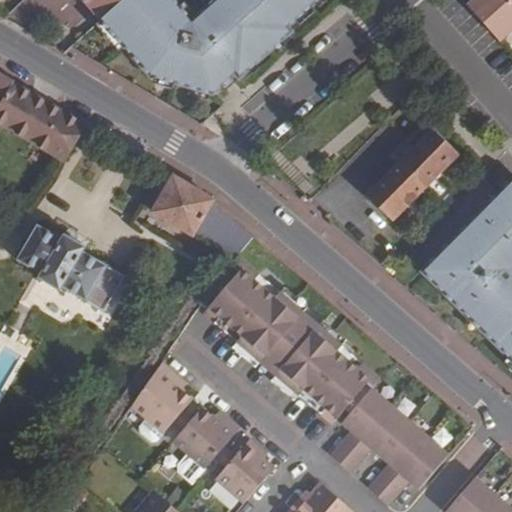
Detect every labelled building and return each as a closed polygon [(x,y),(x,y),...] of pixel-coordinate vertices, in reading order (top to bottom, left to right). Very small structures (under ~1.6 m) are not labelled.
[(82,0),(91,10),(103,0),(82,0)] [(103,0),(91,10),(100,21),(106,16),(124,0),(103,0)] [(124,0),(106,16),(127,41),(122,46),(150,77),(213,96),(236,76),(243,70),(282,34),(289,29),(285,24),(312,0),(216,0),(193,21),(174,0),(124,0)] [(511,5),(507,0),(477,0),(467,9),(474,16),(482,25),(490,34),(497,42),(499,44),(511,33),(511,5)] [(106,16),(100,21),(122,46),(127,41),(106,16)] [(289,29),(282,34),(286,39),(293,33),(289,29)] [(71,49),(66,60),(97,75),(102,65),(71,49)] [(243,70),(236,76),(240,80),(247,74),(243,70)] [(0,109),(14,84),(0,76),(0,109)] [(63,163),(85,126),(14,84),(0,109),(0,126),(60,161),(63,163)] [(379,210),(393,224),(459,156),(413,112),(410,116),(428,133),(366,197),(379,210)] [(153,214),(234,260),(254,237),(216,203),(174,178),(153,214)] [(511,182),(421,275),(509,361),(511,364),(511,182)] [(379,210),(366,197),(361,203),(374,217),(379,210)] [(37,227),(17,262),(40,276),(38,280),(60,293),(62,289),(104,313),(125,278),(82,254),(86,249),(63,236),(61,241),(37,227)] [(238,282),(227,273),(213,292),(223,300),(238,282)] [(223,300),(212,313),(245,341),(241,347),(264,366),(295,330),(306,317),(282,297),(278,303),(244,275),(238,282),(223,300)] [(337,344),(314,324),(287,355),(272,373),(296,394),(300,388),(334,417),(360,386),(366,379),(332,350),(337,344)] [(302,336),(295,330),(280,348),(287,355),(302,336)] [(181,376),(160,359),(129,400),(166,431),(175,421),(185,410),(194,399),(183,390),(175,383),(181,376)] [(181,376),(175,383),(183,390),(189,383),(181,376)] [(368,392),(360,386),(345,404),(353,411),(368,392)] [(451,455),(372,388),(353,411),(343,422),(354,431),(350,436),(349,434),(332,454),(352,472),(369,452),(368,451),(372,447),(382,456),(393,465),(389,470),(388,469),(371,488),(392,506),(408,486),(407,485),(411,480),(422,489),(451,455)] [(185,429),(176,440),(208,467),(218,454),(228,443),(241,427),(229,417),(223,423),(215,417),(204,407),(195,418),(185,429)] [(195,418),(185,410),(175,421),(185,429),(195,418)] [(221,410),(215,417),(223,423),(229,417),(221,410)] [(229,464),(218,478),(246,502),(276,467),(260,453),(263,450),(250,439),(239,453),(229,464)] [(239,453),(228,443),(218,454),(229,464),(239,453)] [(511,511),(511,506),(478,478),(448,511),(511,511)] [(310,490),(295,508),(300,511),(357,511),(358,511),(323,483),(314,493),(310,490)] [(179,511),(155,490),(135,511),(179,511)]
